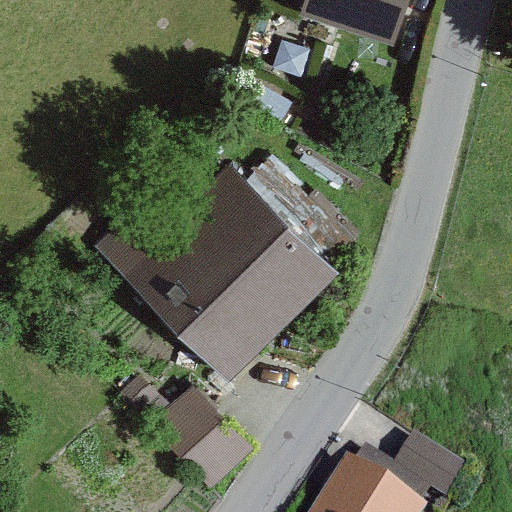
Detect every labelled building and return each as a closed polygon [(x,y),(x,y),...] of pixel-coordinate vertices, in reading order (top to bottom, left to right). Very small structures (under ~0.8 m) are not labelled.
[(398,50),(413,0),(310,0),(304,22),(398,50)] [(338,278),(227,168),(158,236),(135,213),(97,250),(233,384),(338,278)] [(157,403),(137,383),(119,401),(140,421),(157,403)] [(255,451),(191,389),(150,432),(214,494),(255,451)] [(359,477),(350,471),(323,511),(439,511),(463,476),(419,447),(400,474),(372,456),(359,477)]
